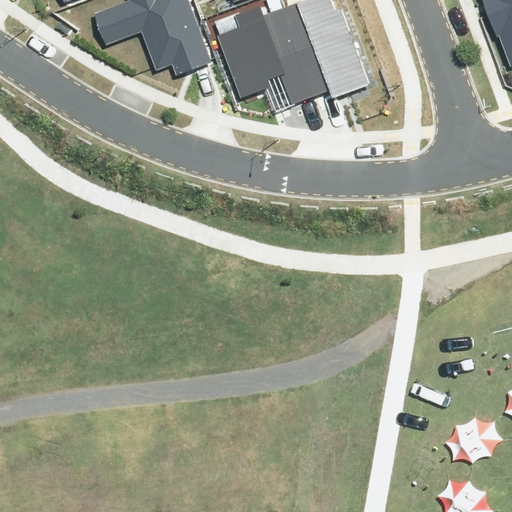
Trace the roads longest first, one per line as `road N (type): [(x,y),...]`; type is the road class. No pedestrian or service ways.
road 1 (residential): [(0,61),(143,141),(200,157),(345,174),(411,170),(469,153)]
road 2 (residential): [(469,153),(413,0)]
